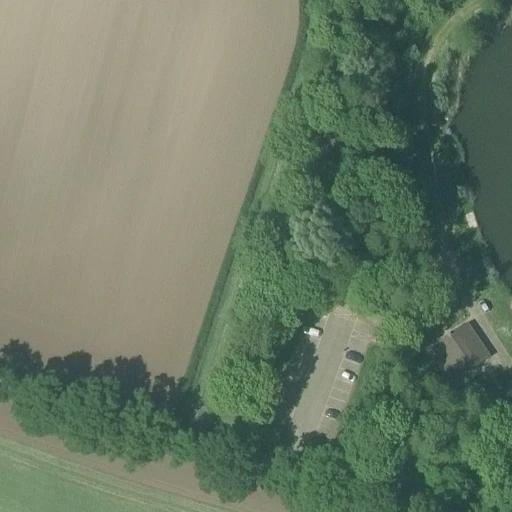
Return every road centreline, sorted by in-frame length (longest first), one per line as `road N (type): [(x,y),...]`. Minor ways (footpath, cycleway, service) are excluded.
road 1 (unclassified): [(291,465),(0,373)]
road 2 (track): [(454,258),(409,115),(412,72),(445,20),(491,0)]
road 3 (track): [(430,511),(291,465)]
